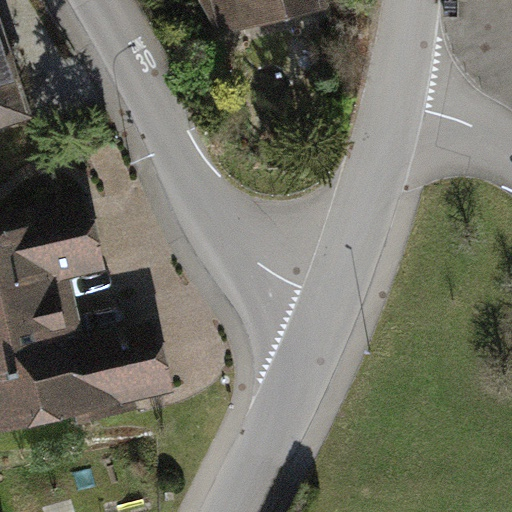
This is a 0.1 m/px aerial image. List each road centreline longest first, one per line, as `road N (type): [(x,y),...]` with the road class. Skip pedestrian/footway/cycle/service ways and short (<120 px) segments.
road 1 (residential): [(81,0),(233,235),(328,335)]
road 2 (tertiary): [(402,102),(377,210),(328,335)]
road 3 (tertiary): [(328,335),(242,511)]
road 4 (residential): [(511,176),(402,102)]
